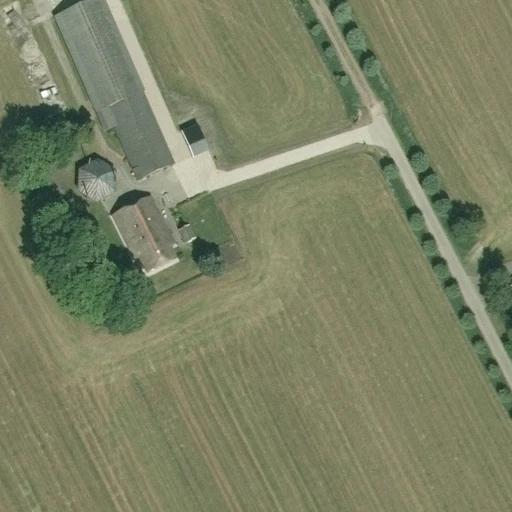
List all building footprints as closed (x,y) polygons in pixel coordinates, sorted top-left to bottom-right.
[(102,0),(100,0),(55,20),(104,133),(113,129),(137,183),(173,167),(142,96),(144,95),(102,0)] [(197,127),(181,134),(191,158),(208,151),(197,127)] [(21,172),(44,218),(73,201),(59,170),(65,167),(58,153),(21,172)] [(77,193),(96,205),(115,195),(117,171),(98,161),(78,172),(77,193)] [(169,248),(173,246),(150,199),(114,217),(136,260),(140,258),(148,274),(175,261),(169,248)] [(177,234),(185,246),(196,241),(191,227),(177,234)]
